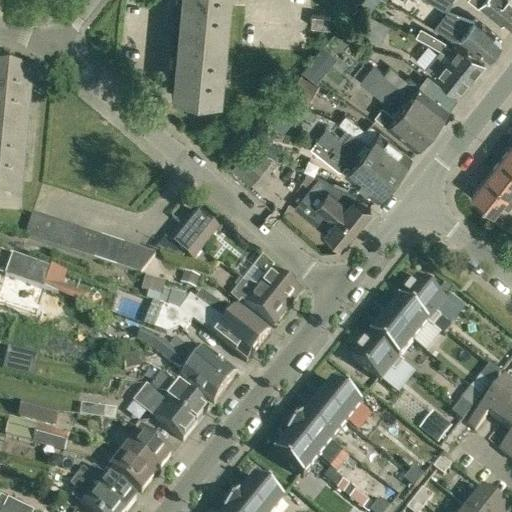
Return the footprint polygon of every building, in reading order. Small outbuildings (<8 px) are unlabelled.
[(180,0),(177,30),(228,34),(231,0),(180,0)] [(364,0),(363,2),(373,9),(379,0),(364,0)] [(424,0),(446,12),(452,1),(450,0),(424,0)] [(503,21),(511,28),(511,1),(510,0),(467,0),(478,8),(479,7),(501,24),(503,21)] [(410,18),(423,15),(421,2),(408,5),(410,18)] [(330,17),(324,17),(311,15),(310,27),(329,29),(330,17)] [(450,30),(478,52),(480,50),(490,57),(501,43),(492,36),(494,33),(475,17),(471,22),(460,17),(450,30)] [(446,54),(474,77),(485,63),(454,43),(450,48),(444,42),(420,28),(416,35),(439,48),(446,54)] [(222,101),(228,34),(177,30),(174,63),(171,96),(222,101)] [(459,95),(474,77),(446,54),(439,48),(433,56),(425,66),(432,72),(431,73),(459,95)] [(301,74),(288,93),(307,104),(319,86),(301,74)] [(456,99),(426,75),(418,86),(409,78),(401,89),(386,77),(373,93),(388,105),(395,95),(405,103),(399,111),(428,134),(456,99)] [(33,79),(0,76),(0,142),(27,145),(33,79)] [(263,118),(279,128),(290,109),(275,100),(263,118)] [(428,134),(399,111),(393,118),(382,110),(376,118),(415,150),(428,134)] [(369,144),(400,169),(411,156),(379,131),(369,124),(364,130),(345,115),(339,123),(352,133),(356,136),(357,135),(369,144)] [(316,140),(329,150),(333,144),(343,152),(342,153),(354,162),(356,160),(387,186),(400,169),(369,144),(357,135),(356,136),(352,133),(345,142),(326,127),(316,140)] [(256,137),(251,146),(258,151),(264,142),(256,137)] [(23,176),(27,145),(0,142),(0,208),(21,210),(23,176)] [(345,174),(376,199),(387,186),(356,160),(354,162),(342,153),(343,152),(333,144),(329,150),(328,151),(349,168),(345,174)] [(511,144),(500,159),(511,167),(511,144)] [(248,186),(263,169),(245,152),(230,169),(248,186)] [(511,167),(500,159),(485,177),(507,194),(511,198),(511,167)] [(485,177),(470,197),(491,214),(499,204),(507,210),(510,206),(511,203),(511,198),(507,194),(485,177)] [(308,189),(321,198),(305,218),(325,233),(324,234),(339,246),(370,206),(353,198),(355,195),(316,178),(308,189)] [(168,242),(193,263),(218,232),(193,211),(168,242)] [(32,214),(24,237),(36,241),(43,218),(32,214)] [(43,218),(36,241),(48,244),(55,222),(43,218)] [(59,248),(67,226),(55,222),(48,244),(59,248)] [(79,229),(67,226),(59,248),(71,252),(79,229)] [(83,256),(90,233),(79,229),(71,252),(83,256)] [(95,260),(102,237),(90,233),(83,256),(95,260)] [(95,260),(106,263),(114,241),(102,237),(95,260)] [(114,241),(106,263),(118,267),(125,245),(114,241)] [(125,245),(118,267),(130,271),(137,249),(125,245)] [(130,271),(140,274),(156,255),(137,249),(130,271)] [(12,256),(5,277),(33,286),(61,296),(64,288),(68,277),(68,275),(51,269),(12,256)] [(264,280),(257,288),(286,312),(299,296),(270,273),(273,269),(262,259),(252,270),(264,280)] [(184,272),(180,283),(195,289),(200,278),(184,272)] [(427,325),(427,326),(431,329),(440,319),(436,315),(446,302),(416,279),(398,301),(427,325)] [(274,328),(286,312),(257,288),(242,282),(230,298),(238,304),(241,301),(274,328)] [(149,292),(146,300),(178,311),(186,297),(162,290),(161,296),(149,292)] [(220,319),(257,347),(269,333),(238,309),(233,315),(201,291),(195,299),(220,319)] [(246,362),(257,347),(220,319),(195,299),(190,296),(178,311),(191,321),(215,337),(229,348),(246,362)] [(383,319),(413,343),(427,326),(427,325),(398,301),(383,319)] [(383,319),(369,337),(398,361),(399,360),(413,343),(383,319)] [(153,349),(161,339),(142,329),(136,340),(153,349)] [(398,361),(369,337),(350,359),(380,383),(390,371),(395,375),(403,364),(399,360),(398,361)] [(153,349),(163,357),(171,347),(169,346),(161,339),(153,349)] [(186,359),(224,389),(236,374),(224,365),(205,350),(199,358),(175,339),(169,346),(171,347),(163,357),(174,366),(180,357),(185,361),(186,359)] [(0,357),(0,370),(28,377),(34,354),(3,347),(0,357)] [(213,403),(224,389),(186,359),(185,361),(180,357),(174,366),(179,369),(180,368),(186,373),(182,379),(213,403)] [(489,366),(484,372),(495,380),(500,374),(489,366)] [(490,386),(495,380),(484,372),(479,378),(490,386)] [(489,415),(500,424),(511,408),(511,387),(503,381),(467,426),(476,432),(489,415)] [(317,400),(347,423),(361,407),(331,382),(317,400)] [(179,386),(166,402),(196,425),(208,409),(179,386)] [(303,417),(333,441),(347,423),(317,400),(303,417)] [(461,401),(456,408),(466,416),(471,410),(461,401)] [(56,414),(24,405),(11,402),(8,414),(21,417),(20,419),(53,428),(56,414)] [(183,441),(196,425),(166,402),(154,417),(183,441)] [(116,410),(81,405),(79,416),(114,421),(116,410)] [(461,422),(466,416),(456,408),(451,414),(461,422)] [(511,448),(511,408),(500,424),(511,433),(511,434),(499,451),(506,456),(511,448)] [(433,413),(419,430),(437,445),(451,428),(433,413)] [(286,436),(287,437),(317,460),(333,441),(303,417),(302,416),(286,436)] [(69,436),(9,420),(4,437),(64,453),(69,436)] [(156,475),(171,457),(142,433),(127,451),(156,475)] [(287,437),(273,455),(302,479),(317,460),(287,437)] [(156,475),(127,451),(112,470),(142,494),(156,475)] [(451,467),(441,458),(433,468),(443,477),(451,467)] [(76,478),(94,492),(119,511),(127,511),(136,501),(91,466),(86,473),(82,470),(76,478)] [(413,469),(408,475),(418,484),(423,477),(413,469)] [(369,473),(359,486),(371,495),(381,482),(369,473)] [(418,484),(408,475),(403,481),(413,490),(418,484)] [(119,511),(94,492),(76,478),(70,486),(76,491),(71,498),(88,511),(119,511)] [(239,496),(258,511),(275,511),(284,502),(254,478),(239,496)] [(342,483),(337,490),(343,495),(349,488),(343,483),(342,483)] [(414,499),(424,507),(432,497),(422,489),(414,499)] [(508,511),(482,491),(466,510),(468,511),(508,511)] [(356,493),(349,500),(364,511),(370,504),(356,493)] [(258,511),(239,496),(238,495),(224,511),(258,511)] [(0,507),(0,511),(33,511),(34,511),(8,499),(3,509),(0,507)] [(420,511),(424,507),(414,499),(406,509),(408,511),(420,511)] [(374,506),(380,511),(386,511),(389,509),(379,500),(374,506)]
